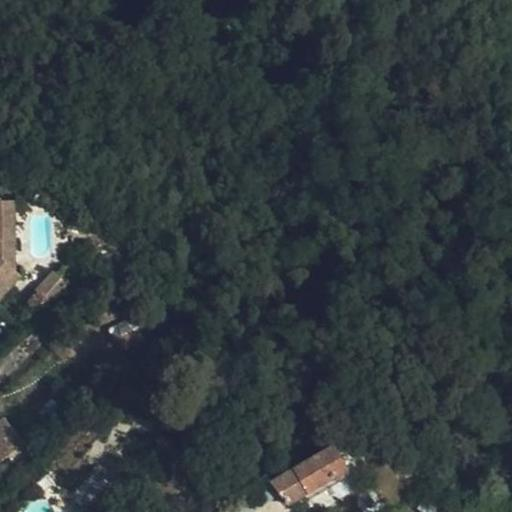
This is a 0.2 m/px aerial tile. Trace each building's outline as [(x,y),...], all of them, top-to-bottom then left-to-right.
[(16,200),(0,199),(0,299),(12,287),(6,281),(17,271),(16,200)] [(40,283),(50,297),(68,284),(63,278),(68,275),(67,268),(64,266),(40,283)] [(22,276),(17,271),(6,281),(12,287),(22,276)] [(0,461),(24,442),(5,416),(0,419),(0,461)] [(276,478),(274,480),(293,507),(305,501),(302,496),(348,467),(335,444),(276,478)] [(352,473),(348,467),(302,496),(305,501),(352,473)] [(48,475),(37,482),(43,492),(55,483),(48,475)]
